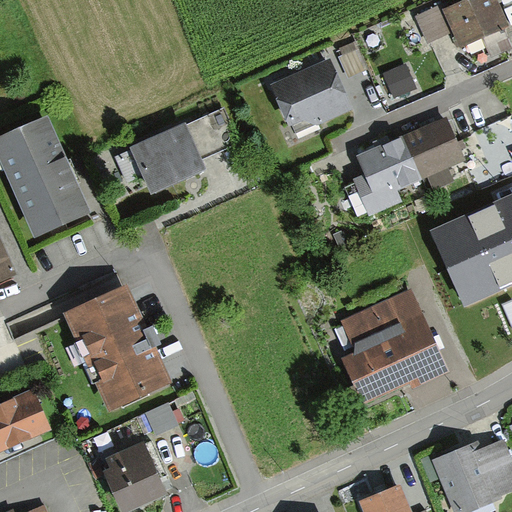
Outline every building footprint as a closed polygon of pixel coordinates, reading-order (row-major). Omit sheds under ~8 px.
[(436,1),(412,13),(425,40),(452,28),(458,40),(477,31),(486,49),(509,39),(489,0),(455,0),(439,8),(436,1)] [(310,118),(345,101),(324,57),(270,83),(288,119),(306,110),(310,118)] [(385,73),(397,97),(420,86),(408,61),(385,73)] [(136,168),(146,189),(200,163),(194,151),(232,133),(219,105),(115,154),(124,174),(136,168)] [(38,206),(48,226),(81,208),(56,162),(62,159),(39,114),(0,134),(0,135),(12,158),(3,163),(29,211),(38,206)] [(357,166),(372,200),(458,162),(442,127),(357,166)] [(511,283),(511,196),(433,231),(465,304),(511,283)] [(0,248),(0,270),(8,266),(0,248)] [(132,271),(68,298),(113,405),(175,379),(156,333),(158,332),(132,271)] [(342,355),(361,395),(437,359),(404,288),(342,318),(356,349),(342,355)] [(0,454),(41,435),(25,401),(0,413),(0,454)] [(104,476),(119,507),(160,487),(153,474),(164,468),(147,435),(105,457),(113,472),(104,476)] [(429,471),(447,511),(475,511),(511,496),(511,491),(496,455),(470,466),(465,455),(429,471)] [(358,501),(363,511),(423,511),(420,505),(407,511),(393,483),(358,501)]
